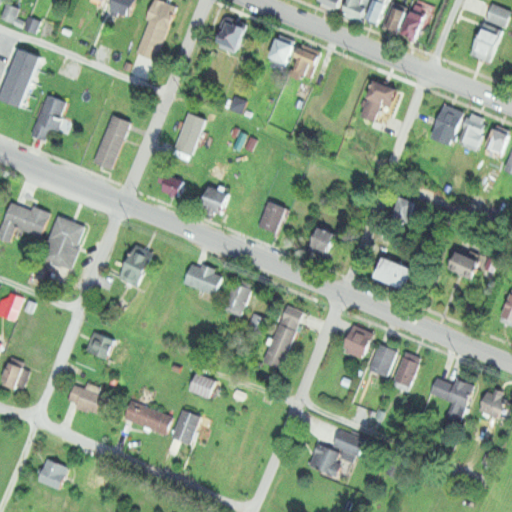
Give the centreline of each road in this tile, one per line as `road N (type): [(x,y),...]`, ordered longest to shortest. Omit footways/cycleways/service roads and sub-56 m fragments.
road 1 (residential): [(511,362),(0,152)]
road 2 (residential): [(0,507),(204,0)]
road 3 (residential): [(252,511),(427,73)]
road 4 (residential): [(511,107),(249,0)]
